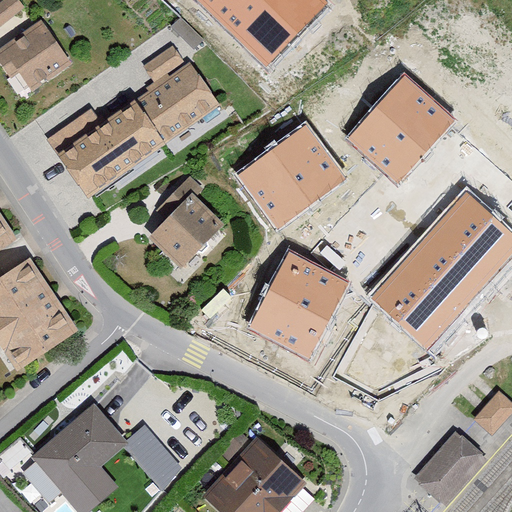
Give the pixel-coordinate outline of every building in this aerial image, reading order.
[(0,26),(0,27),(28,6),(23,0),(4,0),(0,3),(0,26)] [(328,3),(324,0),(199,0),(267,66),(328,3)] [(68,61),(41,20),(0,46),(0,67),(18,94),(68,61)] [(183,58),(57,150),(89,194),(216,102),(183,58)] [(455,121),(404,76),(349,138),(399,183),(455,121)] [(346,179),(306,125),(239,175),(279,229),(346,179)] [(511,253),(511,233),(466,192),(371,298),(426,348),(511,253)] [(218,224),(183,193),(140,240),(175,272),(218,224)] [(0,242),(10,235),(0,220),(0,242)] [(349,284),(289,253),(250,326),(310,358),(349,284)] [(73,330),(25,257),(0,273),(0,352),(12,370),(73,330)] [(511,401),(498,390),(473,419),(492,435),(511,412),(511,401)] [(125,445),(88,402),(20,461),(57,503),(125,445)] [(455,430),(414,478),(447,507),(489,459),(455,430)] [(275,511),(305,481),(252,433),(196,493),(217,511),(275,511)]
